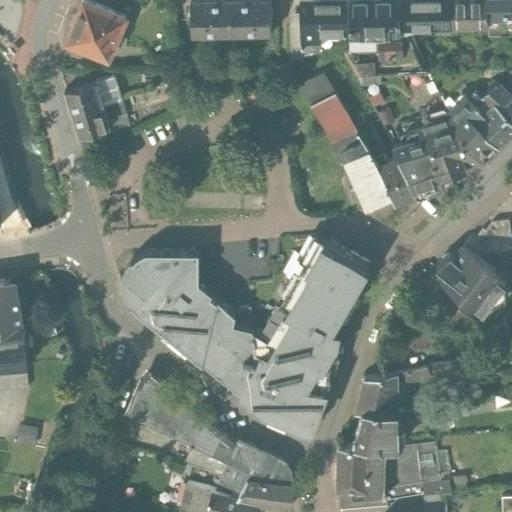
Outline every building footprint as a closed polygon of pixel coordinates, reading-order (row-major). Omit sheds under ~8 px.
[(511,71),(511,27),(484,28),(484,59),(485,71),(511,71)] [(406,67),(432,69),(432,60),(447,60),(446,28),(395,29),(396,69),(406,67)] [(447,60),(484,59),(484,28),(446,28),(447,60)] [(345,65),(346,86),(361,81),(361,70),(380,70),(396,69),(395,29),(345,30),(345,65)] [(315,66),(345,65),(345,30),(297,31),(298,83),(315,82),(315,66)] [(267,32),(226,33),(227,69),(267,69),(267,32)] [(227,69),(226,33),(186,34),(187,70),(194,70),(194,76),(206,76),(206,70),(227,69)] [(109,81),(110,82),(112,82),(113,82),(114,82),(116,81),(117,80),(118,78),(118,77),(118,76),(118,74),(118,73),(117,71),(115,70),(114,70),(120,55),(121,54),(120,53),(120,52),(118,51),(84,36),(80,36),(77,37),(60,75),(61,78),(65,81),(100,96),(101,96),(102,96),(103,95),(109,81)] [(390,94),(350,108),(353,113),(422,109),(425,108),(406,67),(396,69),(380,70),(390,94)] [(390,94),(380,70),(361,70),(361,81),(346,86),(340,88),(350,108),(390,94)] [(340,200),(364,190),(354,172),(318,109),(295,122),(340,200)] [(470,160),(493,185),(494,186),(511,167),(511,161),(497,146),(507,134),(492,119),(472,139),(481,150),(470,160)] [(89,120),(59,129),(72,177),(103,168),(94,135),(99,134),(97,129),(92,130),(89,120)] [(511,128),(507,134),(497,146),(511,161),(511,128)] [(445,153),(444,153),(455,174),(462,184),(477,201),(478,200),(493,185),(470,160),(481,150),(472,139),(467,133),(445,153)] [(385,149),(376,152),(379,164),(389,161),(385,149)] [(419,161),(422,168),(425,176),(429,189),(433,206),(439,222),(457,217),(454,211),(467,207),(466,204),(477,201),(462,184),(455,174),(444,153),(419,161)] [(365,165),(354,172),(364,190),(373,206),(383,203),(381,196),(365,165)] [(407,181),(389,186),(395,198),(403,213),(412,238),(440,229),(439,222),(433,206),(429,189),(425,176),(422,168),(404,173),(404,176),(405,175),(407,181)] [(348,218),(361,249),(389,236),(382,222),(373,206),(364,190),(340,200),(348,218)] [(383,203),(373,206),(382,222),(389,236),(391,245),(412,238),(403,213),(395,198),(383,203)] [(503,261),(488,263),(481,273),(478,271),(471,280),(467,278),(460,288),(483,305),(489,297),(509,294),(503,261)] [(366,306),(320,280),(315,277),(301,301),(302,302),(279,342),(274,339),(265,355),(262,354),(259,372),(258,375),(248,369),(251,391),(256,394),(253,404),(256,424),(293,440),(298,426),(323,430),(325,417),(313,415),(315,402),(331,405),(334,383),(337,383),(339,369),(327,367),(324,365),(342,336),(346,327),(352,331),(366,306)] [(446,296),(431,306),(439,313),(434,320),(477,356),(501,326),(488,316),(491,312),(483,305),(460,288),(450,300),(446,296)] [(212,341),(193,325),(193,290),(141,290),(135,293),(130,297),(126,300),(126,311),(120,311),(118,320),(118,329),(121,337),(126,345),(131,351),(196,403),(212,341)] [(15,375),(20,375),(15,345),(6,346),(4,336),(7,335),(5,319),(0,319),(0,408),(19,407),(22,407),(21,390),(15,390),(15,375)] [(298,426),(293,440),(256,424),(253,404),(256,394),(251,391),(248,369),(245,348),(232,350),(232,354),(230,354),(223,347),(212,345),(213,341),(212,341),(196,403),(197,404),(198,399),(215,404),(212,414),(232,419),(231,423),(231,424),(231,425),(234,426),(240,427),(238,435),(264,456),(308,472),(324,430),(323,430),(298,426)] [(46,365),(37,368),(40,379),(50,376),(46,365)] [(392,423),(399,426),(437,420),(435,406),(391,414),(392,423)] [(0,408),(0,432),(20,431),(19,407),(0,408)] [(357,453),(393,452),(392,423),(391,414),(363,418),(360,419),(351,453),(357,453)] [(231,488),(140,415),(121,456),(224,503),(231,488)] [(412,459),(415,462),(491,449),(489,435),(410,447),(412,459)] [(357,453),(349,486),(363,486),(380,486),(396,485),(395,480),(401,480),(401,464),(395,464),(395,452),(393,452),(357,453)] [(428,466),(429,481),(447,479),(445,464),(428,466)] [(276,502),(272,500),(234,482),(231,488),(224,503),(219,511),(284,511),(282,507),(280,504),(276,502)] [(398,485),(396,485),(380,486),(382,511),(444,511),(442,492),(432,493),(431,483),(398,487),(398,485)] [(363,492),(363,486),(349,486),(335,486),(334,511),(378,511),(379,492),(363,492)]
